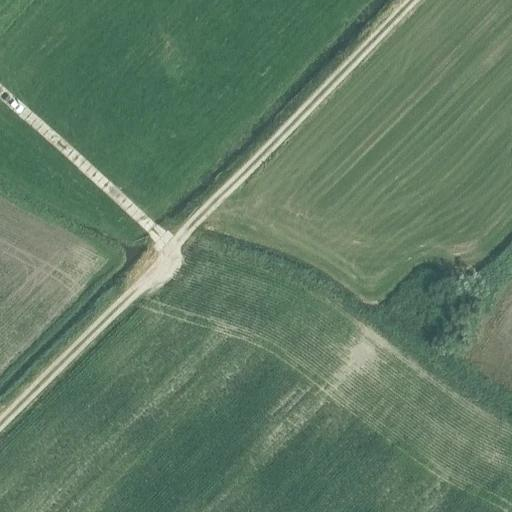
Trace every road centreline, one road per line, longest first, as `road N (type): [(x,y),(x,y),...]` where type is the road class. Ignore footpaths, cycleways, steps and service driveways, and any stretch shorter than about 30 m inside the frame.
road 1 (track): [(0,425),(160,262),(163,244),(0,90)]
road 2 (track): [(163,244),(213,204),(410,0)]
